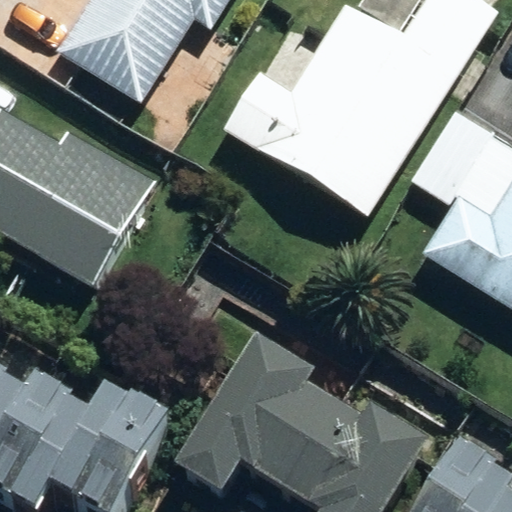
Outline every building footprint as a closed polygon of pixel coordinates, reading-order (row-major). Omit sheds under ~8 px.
[(101,0),(69,53),(149,103),(199,21),(216,32),(235,0),(101,0)] [(237,128),(379,218),(507,16),(481,0),(437,0),(411,42),(358,7),(303,95),(271,75),(237,128)] [(0,133),(0,228),(102,287),(155,198),(11,114),(0,133)] [(498,139),(461,114),(411,187),(449,212),(498,139)] [(435,257),(511,305),(511,199),(499,220),(471,202),(435,257)] [(276,336),(197,465),(242,494),(261,464),(295,486),(349,398),(318,380),(325,366),(276,336)] [(0,466),(48,382),(0,354),(0,466)] [(69,479),(112,406),(54,372),(48,382),(0,466),(0,471),(29,489),(27,491),(54,507),(69,479)] [(112,406),(69,479),(101,499),(100,502),(118,511),(137,511),(189,423),(124,385),(112,406)] [(382,418),(349,398),(295,486),(337,511),(403,511),(447,441),(389,406),(382,418)] [(510,511),(511,511),(511,466),(486,451),(447,511),(510,511)]
